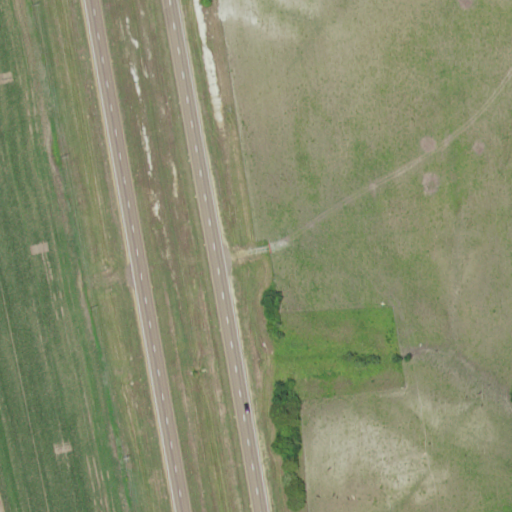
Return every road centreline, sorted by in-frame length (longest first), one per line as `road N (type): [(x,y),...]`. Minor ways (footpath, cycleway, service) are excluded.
road 1 (trunk): [(260,511),(170,0)]
road 2 (trunk): [(91,0),(181,511)]
